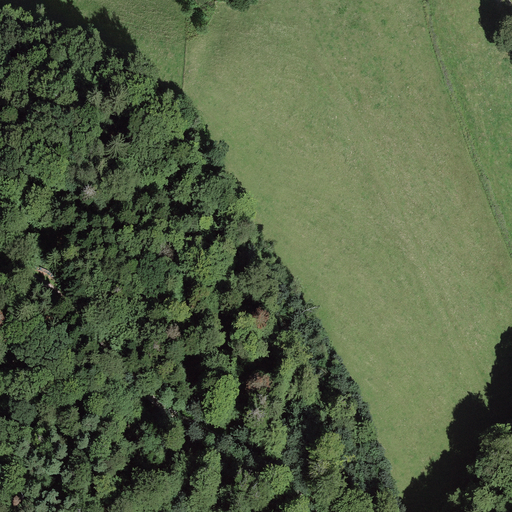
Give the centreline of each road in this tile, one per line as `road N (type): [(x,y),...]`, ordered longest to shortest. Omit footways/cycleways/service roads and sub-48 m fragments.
road 1 (track): [(309,511),(273,472),(149,402),(50,292),(22,273),(0,271)]
road 2 (track): [(0,337),(36,362),(65,398),(129,511)]
